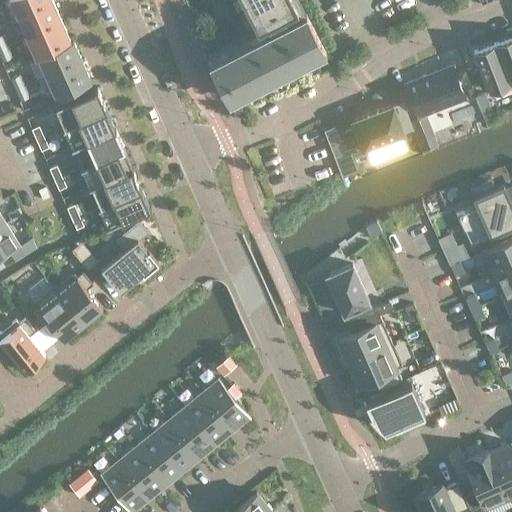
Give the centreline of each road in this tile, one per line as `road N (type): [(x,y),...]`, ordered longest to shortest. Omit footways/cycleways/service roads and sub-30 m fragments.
road 1 (residential): [(190,157),(281,121),(385,60),(511,5)]
road 2 (residential): [(0,386),(14,410),(225,241)]
road 3 (residential): [(310,425),(225,241)]
road 4 (residential): [(190,157),(118,0)]
road 5 (residential): [(370,467),(511,405)]
road 6 (residential): [(310,425),(192,511)]
